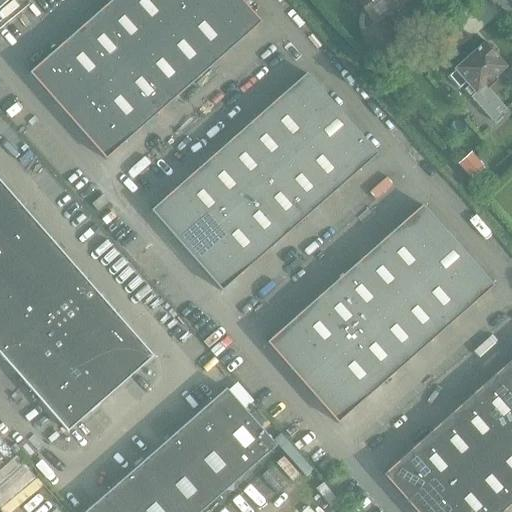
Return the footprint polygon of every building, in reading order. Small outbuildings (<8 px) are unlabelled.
[(155,39),(120,0),(110,0),(95,14),(134,58),(155,39)] [(176,21),(157,0),(120,0),(155,39),(176,21)] [(197,2),(195,0),(157,0),(176,21),(197,2)] [(229,0),(195,0),(197,2),(210,17),(229,0)] [(261,23),(240,0),(229,0),(210,17),(235,45),(261,23)] [(377,15),(399,0),(359,0),(364,7),(360,14),(358,21),(359,29),(363,34),(378,55),(396,42),(377,15)] [(235,45),(210,17),(197,2),(176,21),(214,64),(235,45)] [(134,58),(95,14),(74,32),(113,76),(134,58)] [(214,64),(176,21),(155,39),(193,82),(214,64)] [(442,59),(466,37),(452,21),(428,43),(442,59)] [(113,76),(74,32),(53,51),(79,80),(92,95),(113,76)] [(193,82),(155,39),(134,58),(172,101),(193,82)] [(496,82),(493,79),(504,68),(495,58),(496,58),(494,56),(495,55),(496,51),(490,44),(486,44),(485,45),(483,43),(453,69),(454,71),(447,77),(458,90),(465,84),(474,95),(484,106),(481,109),(491,121),(506,109),(489,89),(496,82)] [(79,80),(53,51),(28,73),(54,103),(79,80)] [(172,101),(134,58),(113,76),(151,120),(172,101)] [(329,100),(306,73),(280,96),(303,122),(329,100)] [(151,120),(113,76),(92,95),(105,109),(130,138),(151,120)] [(105,109),(92,95),(79,80),(54,103),(79,132),(105,109)] [(316,137),(303,122),(280,96),(259,114),(295,155),(316,137)] [(354,129),(329,100),(303,122),(316,137),(328,151),(354,129)] [(130,138),(105,109),(79,132),(105,161),(130,138)] [(295,155),(259,114),(238,133),(274,174),(295,155)] [(377,155),(354,129),(328,151),(351,177),(377,155)] [(274,174),(238,133),(217,152),(253,192),(274,174)] [(351,177),(328,151),(316,137),(295,155),(330,196),(351,177)] [(253,192),(217,152),(196,170),(231,211),(253,192)] [(470,154),(458,164),(471,179),(474,176),(477,179),(486,172),(470,154)] [(330,196),(295,155),(274,174),(309,214),(330,196)] [(231,211),(196,170),(175,189),(198,215),(210,229),(231,211)] [(309,214),(274,174),(253,192),(288,233),(309,214)] [(0,225),(21,207),(6,189),(0,193),(0,225)] [(198,215),(175,189),(149,211),(172,237),(198,215)] [(288,233),(253,192),(231,211),(267,251),(288,233)] [(102,195),(91,204),(97,212),(108,202),(102,195)] [(445,232),(422,206),(396,228),(419,254),(445,232)] [(0,257),(37,225),(21,207),(0,225),(0,257)] [(267,251),(231,211),(210,229),(223,244),(246,270),(267,251)] [(223,244),(210,229),(198,215),(172,237),(198,266),(223,244)] [(0,269),(10,281),(53,243),(37,225),(0,257),(0,269)] [(432,269),(419,254),(396,228),(375,246),(411,287),(432,269)] [(470,261),(445,232),(419,254),(432,269),(444,283),(470,261)] [(26,299),(69,262),(53,243),(10,281),(26,299)] [(246,270),(223,244),(198,266),(221,292),(246,270)] [(411,287),(375,246),(354,265),(390,306),(411,287)] [(493,287),(470,261),(444,283),(467,309),(493,287)] [(42,317),(85,280),(69,262),(26,299),(42,317)] [(390,306),(354,265),(333,283),(369,324),(390,306)] [(0,289),(10,281),(0,269),(0,289)] [(467,309),(444,283),(432,269),(411,287),(446,328),(467,309)] [(58,336),(101,298),(85,280),(42,317),(58,336)] [(0,321),(26,299),(10,281),(0,289),(0,321)] [(369,324),(333,283),(312,302),(348,343),(369,324)] [(446,328),(411,287),(390,306),(425,346),(446,328)] [(95,335),(117,316),(101,298),(58,336),(74,354),(95,335)] [(0,354),(42,317),(26,299),(0,321),(0,354)] [(348,343),(312,302),(291,320),(314,347),(326,361),(348,343)] [(425,346),(390,306),(369,324),(404,365),(425,346)] [(152,357),(117,316),(95,335),(130,376),(152,357)] [(0,356),(15,373),(58,336),(42,317),(0,354),(0,356)] [(314,347),(291,320),(265,343),(288,369),(314,347)] [(404,365),(369,324),(348,343),(383,383),(404,365)] [(130,376),(95,335),(74,354),(109,394),(130,376)] [(52,372),(74,354),(58,336),(15,373),(31,391),(52,372)] [(383,383),(348,343),(326,361),(339,376),(362,402),(383,383)] [(339,376),(326,361),(314,347),(288,369),(314,398),(339,376)] [(109,394),(74,354),(52,372),(88,413),(109,394)] [(511,359),(491,378),(511,402),(511,359)] [(88,413),(52,372),(31,391),(67,432),(88,413)] [(362,402),(339,376),(314,398),(337,424),(362,402)] [(511,431),(511,402),(491,378),(470,397),(505,437),(511,431)] [(200,511),(246,472),(275,446),(225,389),(84,511),(200,511)] [(505,437),(470,397),(449,415),(484,456),(505,437)] [(484,456),(449,415),(428,434),(463,475),(484,456)] [(463,475),(428,434),(407,453),(430,479),(443,493),(463,475)] [(511,444),(505,437),(484,456),(511,487),(511,444)] [(430,479),(407,453),(382,475),(405,501),(430,479)] [(502,511),(511,503),(511,487),(484,456),(463,475),(496,511),(502,511)] [(496,511),(463,475),(443,493),(456,508),(459,511),(496,511)] [(450,511),(456,508),(443,493),(430,479),(405,501),(414,511),(450,511)]
